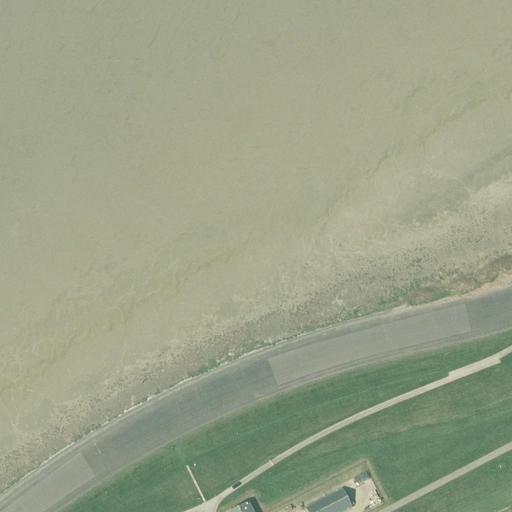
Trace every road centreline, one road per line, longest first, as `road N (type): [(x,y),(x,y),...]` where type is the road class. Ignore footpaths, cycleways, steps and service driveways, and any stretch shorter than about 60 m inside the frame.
road 1 (unclassified): [(511,349),(328,432),(207,504)]
road 2 (unclassified): [(384,511),(511,445)]
